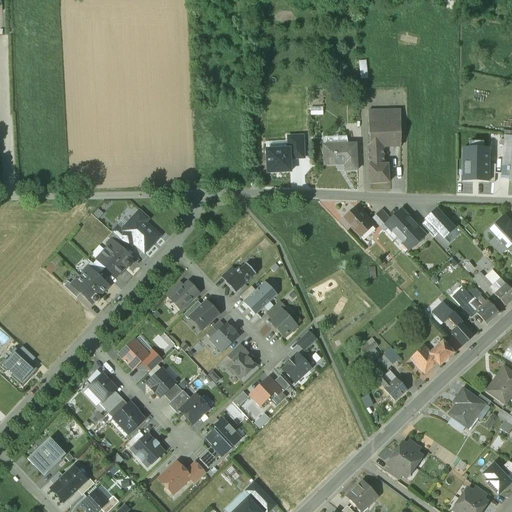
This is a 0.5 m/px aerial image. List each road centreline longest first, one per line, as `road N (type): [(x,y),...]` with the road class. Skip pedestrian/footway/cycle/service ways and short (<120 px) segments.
road 1 (residential): [(0,433),(173,248),(200,194)]
road 2 (residential): [(511,202),(200,194)]
road 3 (unclassified): [(305,511),(511,317)]
road 4 (residential): [(200,194),(0,199)]
